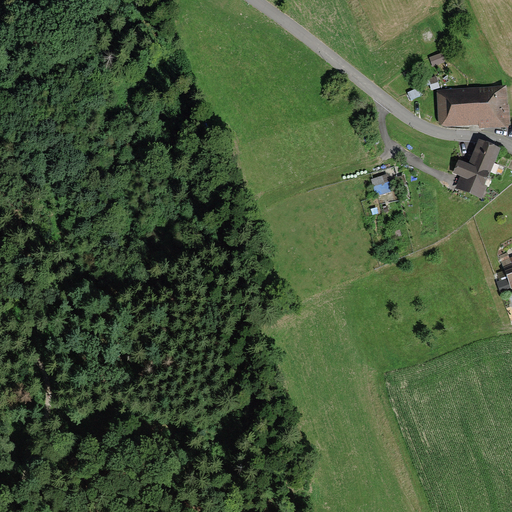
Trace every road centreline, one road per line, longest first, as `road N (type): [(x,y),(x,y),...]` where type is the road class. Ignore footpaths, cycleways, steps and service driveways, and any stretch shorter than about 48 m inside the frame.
road 1 (residential): [(511,146),(443,131),(380,97),(246,0)]
road 2 (track): [(0,495),(49,406),(44,371),(0,327)]
